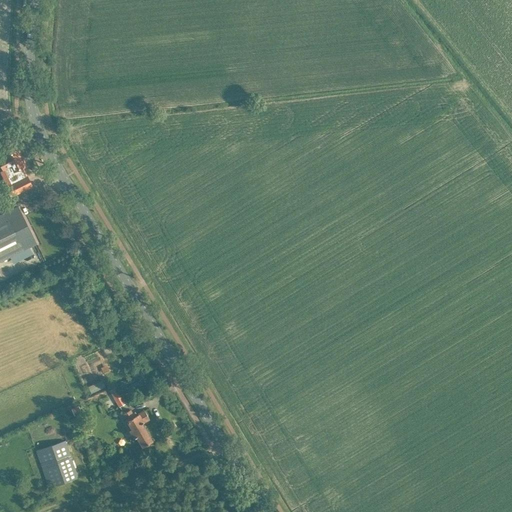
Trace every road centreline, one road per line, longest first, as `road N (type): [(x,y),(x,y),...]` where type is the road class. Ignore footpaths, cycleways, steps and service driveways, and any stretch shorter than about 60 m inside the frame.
road 1 (tertiary): [(264,511),(38,132),(30,93),(35,0)]
road 2 (track): [(40,511),(211,447)]
